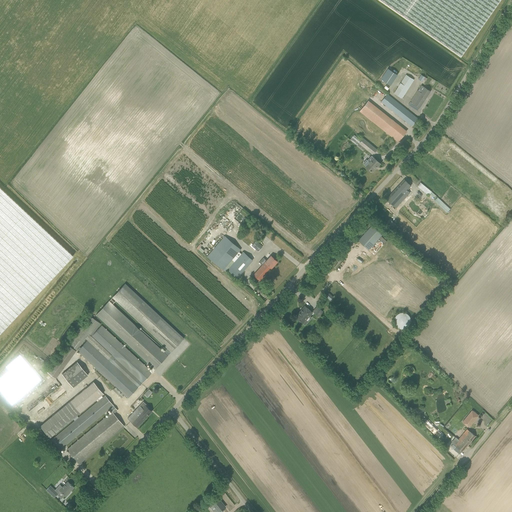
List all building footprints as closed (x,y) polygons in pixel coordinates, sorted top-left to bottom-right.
[(379,0),(461,57),(500,0),(379,0)] [(384,75),(381,79),(390,85),(393,81),(384,75)] [(402,98),(414,80),(406,75),(394,93),(402,98)] [(430,91),(426,88),(424,87),(420,93),(417,91),(408,105),(413,108),(417,111),(430,91)] [(387,94),(381,102),(411,126),(417,118),(387,94)] [(395,123),(388,133),(395,138),(403,129),(395,123)] [(349,139),(355,144),(359,139),(353,134),(349,139)] [(376,149),(363,138),(359,142),(372,153),(376,149)] [(489,189),(495,182),(451,146),(445,153),(489,189)] [(245,151),(223,175),(270,218),(292,193),(245,151)] [(362,163),(366,166),(368,169),(372,172),(380,163),(376,160),(374,158),(369,162),(366,159),(362,163)] [(386,199),(396,208),(410,193),(407,190),(408,188),(411,186),(408,183),(404,179),(386,199)] [(431,191),(420,182),(417,186),(428,196),(431,191)] [(0,333),(73,256),(0,187),(0,333)] [(450,209),(438,197),(434,201),(447,213),(450,209)] [(391,229),(396,224),(389,219),(385,223),(391,229)] [(358,240),(368,250),(373,245),(377,241),(382,235),(372,226),(358,240)] [(225,236),(207,257),(223,270),(240,249),(225,236)] [(262,246),(256,240),(253,243),(260,249),(262,246)] [(231,260),(223,270),(224,271),(225,272),(226,271),(227,270),(237,278),(252,260),(243,252),(241,254),(239,251),(235,256),(231,260)] [(277,261),(273,258),(271,256),(266,261),(263,258),(259,262),(262,265),(253,275),(260,281),(277,261)] [(125,283),(112,297),(167,349),(164,352),(167,355),(184,338),(179,334),(125,283)] [(95,332),(101,324),(89,315),(55,361),(47,372),(56,378),(64,367),(73,355),(76,350),(79,352),(122,392),(122,393),(115,387),(113,389),(119,395),(122,398),(125,395),(128,398),(152,372),(167,355),(164,352),(112,304),(109,301),(109,300),(96,314),(153,368),(150,371),(148,369),(145,366),(102,327),(101,326),(95,332)] [(305,306),(295,317),(299,320),(302,323),(305,325),(311,318),(309,316),(312,312),(309,309),(305,306)] [(317,306),(313,311),(318,316),(323,311),(317,306)] [(394,319),(394,321),(394,323),(396,325),(398,327),(400,328),(403,329),(406,328),(408,326),(410,324),(410,321),(410,318),(409,316),(408,314),(406,313),(403,312),(399,313),(396,315),(395,317),(394,319)] [(60,375),(72,388),(87,375),(75,362),(60,375)] [(39,426),(50,438),(103,394),(93,382),(39,426)] [(114,414),(117,411),(105,396),(57,436),(56,436),(52,440),(60,450),(65,446),(83,432),(109,409),(112,412),(67,450),(79,464),(124,426),(114,414)] [(139,406),(128,418),(133,423),(137,427),(152,411),(145,406),(146,404),(143,402),(139,406)] [(472,411),(463,422),(469,427),(478,416),(472,411)] [(454,445),(458,449),(462,452),(475,436),(469,431),(466,435),(464,434),(454,445)] [(57,487),(55,490),(58,493),(57,494),(61,498),(64,495),(65,496),(74,487),(70,484),(67,481),(62,487),(59,490),(57,487)] [(47,489),(54,497),(57,494),(58,493),(50,485),(47,489)] [(219,499),(215,502),(213,504),(211,502),(208,504),(214,511),(218,511),(225,508),(221,503),(219,499)]
